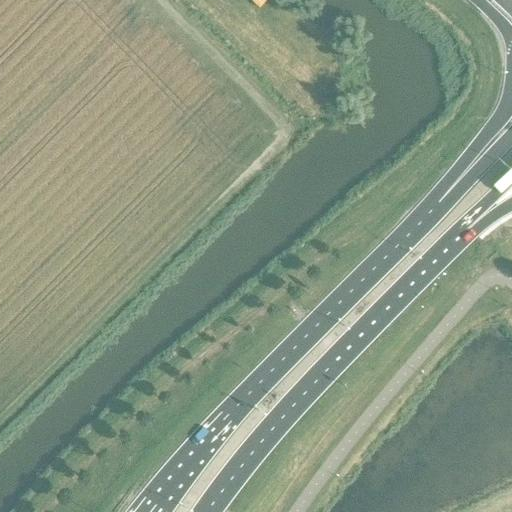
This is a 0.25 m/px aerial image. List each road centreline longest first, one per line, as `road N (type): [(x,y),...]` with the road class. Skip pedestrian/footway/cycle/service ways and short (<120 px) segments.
road 1 (secondary): [(479,156),(239,403),(150,511)]
road 2 (secondary): [(206,511),(301,396),(450,245)]
